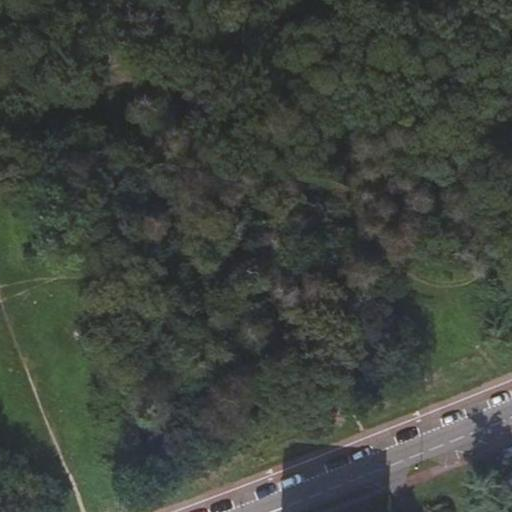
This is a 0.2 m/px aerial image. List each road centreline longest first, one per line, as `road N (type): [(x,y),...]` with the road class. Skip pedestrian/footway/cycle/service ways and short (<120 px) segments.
road 1 (track): [(326,0),(0,125)]
road 2 (tertiary): [(266,511),(511,417)]
